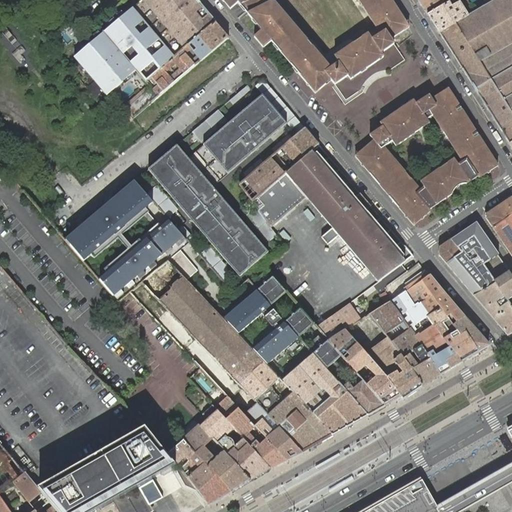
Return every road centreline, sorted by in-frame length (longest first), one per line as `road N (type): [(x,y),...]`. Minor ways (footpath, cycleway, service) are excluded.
road 1 (residential): [(507,351),(225,511)]
road 2 (residential): [(417,244),(209,0)]
road 3 (secondary): [(511,396),(310,511)]
road 4 (secondary): [(331,511),(511,408)]
road 5 (residential): [(405,0),(511,167)]
road 6 (residential): [(507,351),(417,244)]
